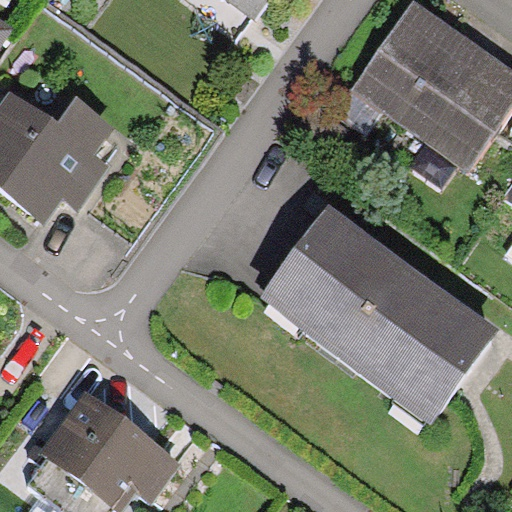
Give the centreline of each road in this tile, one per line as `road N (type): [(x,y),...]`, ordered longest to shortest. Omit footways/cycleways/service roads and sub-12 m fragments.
road 1 (residential): [(107,337),(350,0)]
road 2 (residential): [(107,337),(342,511)]
road 3 (residential): [(0,258),(107,337)]
